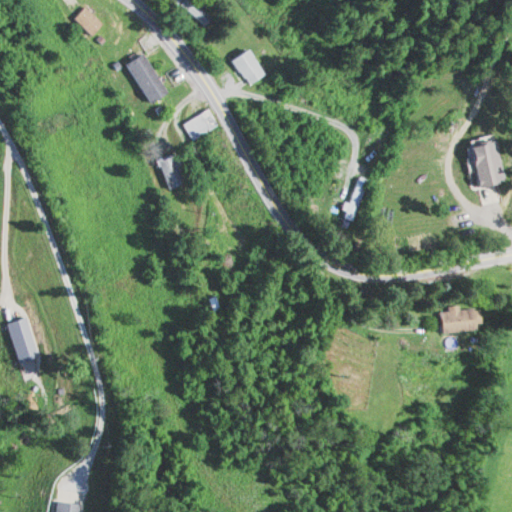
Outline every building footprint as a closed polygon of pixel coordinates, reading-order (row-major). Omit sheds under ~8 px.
[(204,23),(210,18),(196,4),(190,9),(204,23)] [(90,35),(102,23),(84,5),(72,17),(90,35)] [(264,73),(247,46),(230,57),(247,84),(264,73)] [(124,62),(146,102),(165,92),(143,52),(124,62)] [(193,140),(218,122),(207,107),(182,124),(193,140)] [(368,162),(377,165),(391,129),(381,125),(368,162)] [(466,144),(476,187),(497,182),(487,139),(466,144)] [(162,186),(181,185),(181,155),(162,155),(162,186)] [(342,217),(352,221),(368,179),(358,176),(342,217)] [(436,309),(436,332),(477,331),(477,308),(436,309)]
